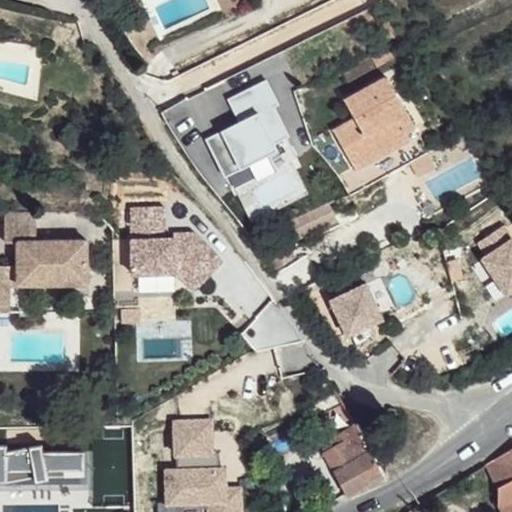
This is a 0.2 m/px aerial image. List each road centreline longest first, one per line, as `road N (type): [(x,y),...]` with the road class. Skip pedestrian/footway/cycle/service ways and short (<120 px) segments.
road 1 (residential): [(94,0),(95,19),(187,167),(342,377),(498,420)]
road 2 (tertiary): [(357,511),(498,420)]
